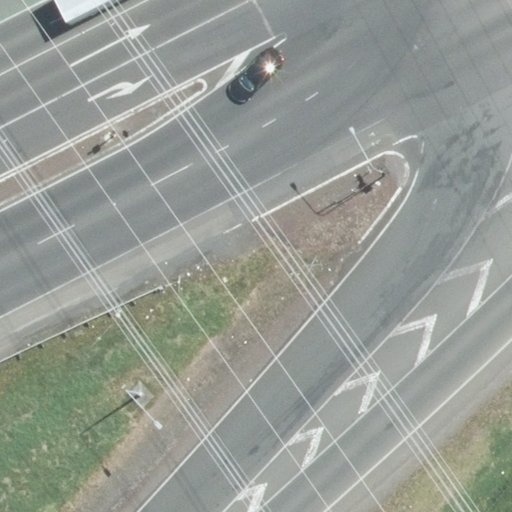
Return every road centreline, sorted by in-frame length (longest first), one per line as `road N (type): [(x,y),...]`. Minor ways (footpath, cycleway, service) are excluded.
road 1 (trunk): [(473,27),(0,265)]
road 2 (motorway): [(455,200),(417,256),(200,511)]
road 3 (motorway): [(455,200),(349,511)]
road 4 (motorway): [(511,304),(284,511)]
road 5 (trunk): [(0,80),(158,0)]
road 6 (motorway): [(473,27),(471,145),(455,200)]
